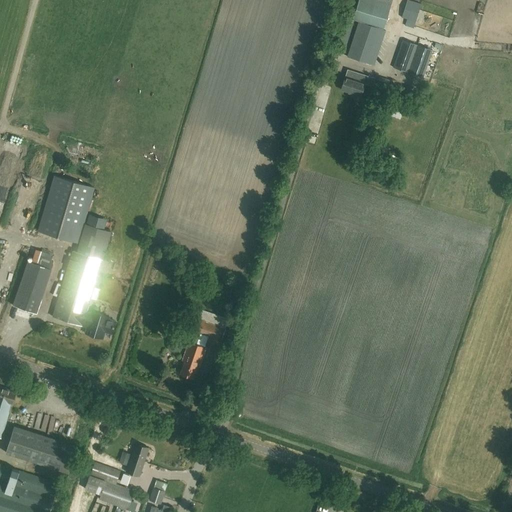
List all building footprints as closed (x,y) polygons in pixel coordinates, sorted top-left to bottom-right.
[(376,0),(358,0),(354,15),(353,18),(359,21),(347,56),(374,65),(385,30),(383,30),(391,5),(376,0)] [(407,0),(402,17),(407,19),(405,25),(413,28),(417,17),(421,4),(409,0),(407,0)] [(423,77),(432,50),(402,39),(393,67),(423,77)] [(375,78),(347,69),(345,77),(365,83),(373,86),(375,78)] [(345,77),(341,89),(353,93),(352,94),(360,97),(365,83),(345,77)] [(378,85),(385,88),(388,79),(380,77),(378,85)] [(78,156),(73,172),(94,179),(99,162),(78,156)] [(77,243),(94,187),(54,175),(38,231),(77,243)] [(102,259),(73,251),(53,317),(81,326),(82,324),(87,326),(85,333),(102,338),(105,331),(111,333),(115,321),(108,319),(109,317),(92,311),(91,314),(86,312),(102,259)] [(38,263),(25,260),(17,291),(24,293),(22,299),(39,303),(49,262),(39,259),(38,263)] [(207,303),(204,309),(214,313),(216,306),(207,303)] [(194,330),(210,336),(208,340),(220,344),(225,329),(197,319),(194,330)] [(193,378),(197,366),(199,366),(206,347),(189,342),(182,360),(184,361),(180,374),(193,378)] [(9,412),(8,412),(11,404),(12,404),(16,391),(0,386),(0,437),(1,438),(9,412)] [(24,417),(35,421),(39,410),(27,406),(24,417)] [(6,453),(68,473),(77,446),(15,426),(6,453)] [(139,476),(149,448),(135,443),(125,472),(139,476)] [(100,494),(98,500),(116,506),(127,510),(134,490),(116,484),(120,471),(95,461),(88,481),(85,489),(100,494)] [(0,511),(49,511),(58,483),(0,464),(0,511)] [(149,500),(151,500),(161,504),(165,491),(153,487),(149,500)]
